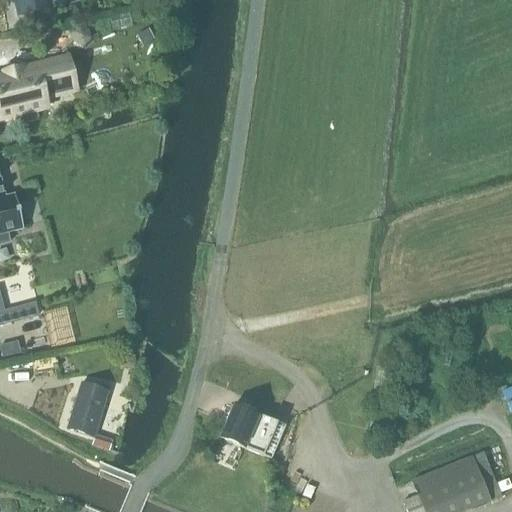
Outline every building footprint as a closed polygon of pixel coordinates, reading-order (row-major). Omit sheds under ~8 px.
[(12,0),(13,4),(16,17),(18,17),(19,16),(21,16),(76,2),(75,0),(12,0)] [(72,45),(83,48),(92,43),(90,32),(80,29),(72,35),(72,45)] [(142,34),(148,47),(155,43),(149,30),(142,34)] [(5,79),(0,79),(0,120),(14,117),(16,125),(38,120),(36,112),(47,109),(44,99),(68,93),(61,63),(68,61),(68,60),(23,71),(18,72),(19,75),(5,79)] [(0,246),(10,244),(8,235),(23,231),(14,196),(5,198),(0,177),(0,246)] [(0,325),(37,316),(34,305),(3,313),(0,300),(0,325)] [(93,439),(108,392),(81,383),(67,430),(93,439)] [(233,405),(219,439),(246,450),(259,456),(272,461),(286,427),(276,423),(272,421),(260,417),(233,405)] [(116,435),(121,418),(109,414),(104,431),(116,435)] [(467,511),(490,503),(473,458),(411,482),(417,497),(402,503),(405,511),(467,511)]
